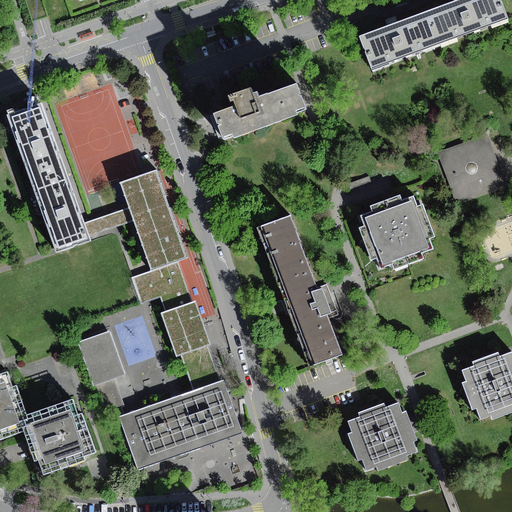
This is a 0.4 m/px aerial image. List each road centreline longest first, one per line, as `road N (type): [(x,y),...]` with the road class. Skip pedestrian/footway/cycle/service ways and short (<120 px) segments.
road 1 (residential): [(286,511),(238,319),(140,33)]
road 2 (residential): [(140,33),(0,82)]
